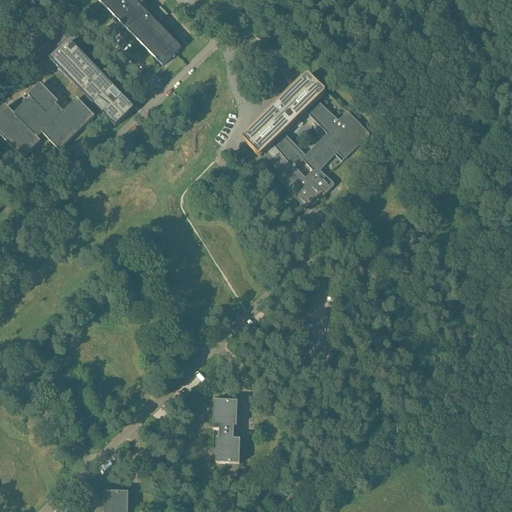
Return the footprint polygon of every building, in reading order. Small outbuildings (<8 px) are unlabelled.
[(133,0),(97,0),(163,67),(182,49),(141,7),(146,2),(143,0),(134,0),(134,1),(133,0)] [(161,22),(168,15),(160,7),(153,14),(161,22)] [(107,111),(104,114),(104,115),(104,116),(104,117),(114,127),(115,127),(116,128),(117,127),(133,111),(134,111),(134,110),(134,109),(134,108),(109,82),(70,42),(51,61),(92,104),(93,104),(94,104),(96,103),(96,102),(97,102),(98,102),(99,103),(107,108),(108,109),(108,110),(107,111)] [(272,146),(290,166),(281,175),(279,176),(279,177),(279,179),(304,209),(310,204),(308,200),(311,197),(315,198),(319,195),(322,192),(326,196),(333,189),(333,188),(334,187),(334,186),(334,184),(320,172),(335,155),(342,162),(344,161),(369,138),(370,137),(370,136),(370,135),(369,134),(349,114),(340,122),(317,101),(324,95),(325,91),(310,78),(309,77),(308,77),(307,77),(307,78),(277,107),(247,135),(244,139),(243,140),(243,141),(244,142),(259,157),(260,157),(261,157),(262,157),(264,155),(272,146)] [(6,107),(0,113),(0,136),(23,160),(41,143),(38,139),(42,135),(59,152),(95,117),(77,99),(63,113),(56,105),(59,103),(41,85),(28,97),(31,100),(14,116),(6,107)] [(214,402),(213,427),(219,427),(219,440),(217,440),(216,464),(241,465),(241,440),(235,440),(235,427),(238,427),(238,402),(214,402)] [(238,477),(238,466),(228,466),(228,477),(238,477)] [(105,493),(104,511),(128,511),(129,493),(105,493)]
